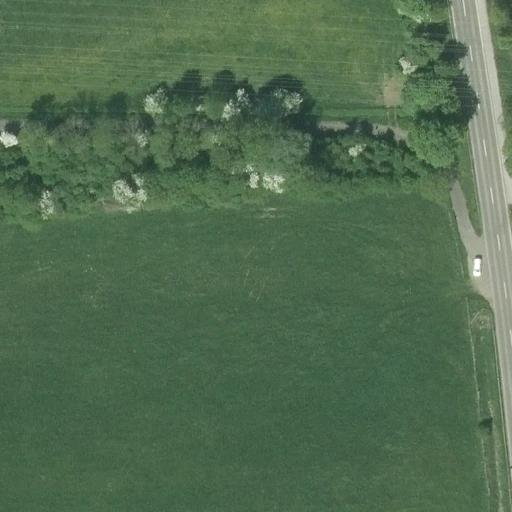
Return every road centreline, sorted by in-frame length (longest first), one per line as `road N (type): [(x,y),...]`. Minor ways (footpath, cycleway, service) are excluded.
road 1 (track): [(500,260),(465,250),(444,169),(399,135),(0,126)]
road 2 (tertiary): [(463,0),(511,365)]
